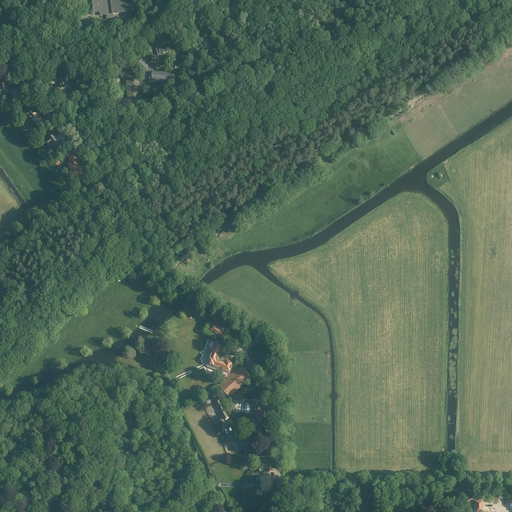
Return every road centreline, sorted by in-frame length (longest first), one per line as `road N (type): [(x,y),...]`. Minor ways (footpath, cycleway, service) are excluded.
road 1 (unclassified): [(259,511),(278,478),(273,350),(178,291),(153,266),(0,5)]
road 2 (track): [(164,276),(511,36)]
road 3 (track): [(55,54),(114,110),(149,115),(214,86),(306,76),(356,55),(417,0)]
road 4 (track): [(317,0),(315,49),(265,108),(223,140),(167,151),(150,145),(126,115)]
road 5 (track): [(511,492),(276,491)]
road 6 (track): [(172,0),(156,29),(119,47),(78,9),(64,16)]
road 7 (track): [(0,251),(106,179)]
